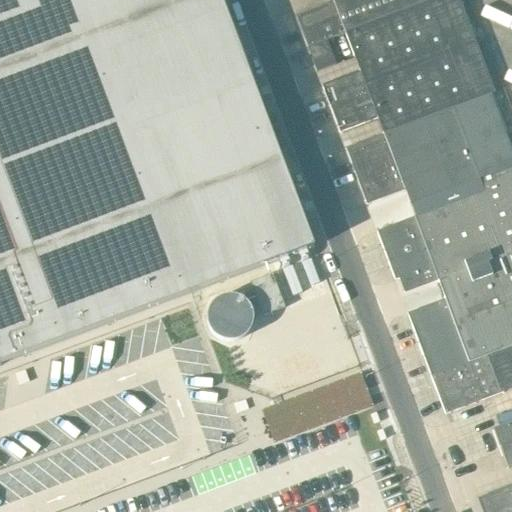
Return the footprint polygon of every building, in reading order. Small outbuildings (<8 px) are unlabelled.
[(0,0),(0,366),(313,250),(219,0),(0,0)] [(345,35),(439,0),(331,0),(333,3),(295,17),(307,48),(345,34),(345,35)] [(383,135),(490,95),(494,93),(458,0),(439,0),(345,35),(359,72),(321,86),(339,133),(377,119),(383,135)] [(307,49),(316,73),(335,65),(326,42),(307,49)] [(511,167),(511,151),(490,95),(383,135),(345,149),(346,150),(345,151),(365,205),(366,205),(404,192),(409,206),(427,200),(511,167)] [(437,282),(511,253),(511,167),(427,200),(431,212),(376,232),(394,281),(398,279),(404,294),(437,282)] [(431,379),(511,348),(511,253),(437,282),(444,300),(406,314),(431,379)] [(271,275),(249,283),(262,317),(284,309),(271,275)] [(511,348),(465,366),(472,385),(505,373),(511,391),(511,413),(486,423),(511,486),(511,485),(511,348)] [(378,423),(375,415),(375,414),(370,416),(373,425),(378,423)] [(385,440),(381,431),(376,433),(380,442),(385,440)] [(511,511),(511,485),(511,486),(476,499),(480,511),(511,511)]
